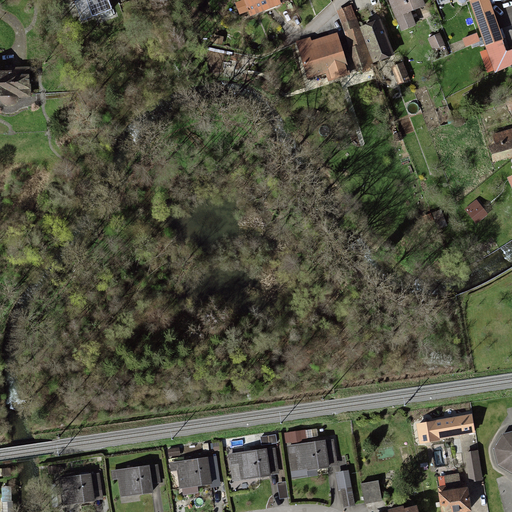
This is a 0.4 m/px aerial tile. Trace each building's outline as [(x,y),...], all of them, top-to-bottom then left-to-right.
[(108,0),(92,0),(85,2),(89,18),(111,13),(108,0)] [(277,0),(243,0),(251,22),(281,12),(277,0)] [(422,0),(390,0),(398,21),(427,10),(422,0)] [(489,2),(471,8),(493,76),(511,70),(511,54),(506,57),(489,2)] [(352,10),(339,15),(345,30),(358,25),(352,10)] [(356,35),(362,48),(351,52),(357,71),(370,67),(366,54),(386,47),(378,26),(356,35)] [(311,40),(297,44),(309,82),(329,76),(331,82),(351,76),(340,38),(313,46),(311,40)] [(439,39),(430,43),(435,54),(444,50),(439,39)] [(30,68),(0,69),(0,101),(32,99),(30,68)] [(511,145),(502,149),(507,165),(511,163),(511,145)] [(475,199),(463,208),(477,224),(488,215),(475,199)] [(442,209),(432,212),(436,221),(445,218),(442,209)] [(472,414),(416,423),(419,444),(440,440),(440,438),(475,432),(472,414)] [(511,434),(505,436),(496,450),(497,465),(511,475),(511,434)] [(326,446),(296,449),(299,473),(329,470),(326,446)] [(271,453),(232,458),(235,479),(274,475),(271,453)] [(479,454),(467,456),(470,479),(482,477),(479,454)] [(212,462),(173,467),(176,488),(215,484),(212,462)] [(156,469),(117,473),(120,494),(159,490),(156,469)] [(94,477),(55,482),(58,503),(97,498),(94,477)] [(448,489),(440,490),(443,511),(452,511),(471,509),(468,486),(459,487),(458,479),(447,481),(448,489)]
